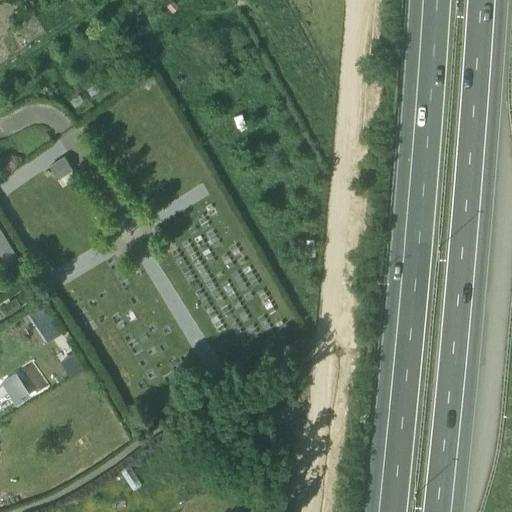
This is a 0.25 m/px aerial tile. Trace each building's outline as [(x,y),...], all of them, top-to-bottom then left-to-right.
[(58,178),(69,172),(72,170),(72,169),(64,157),(49,167),(56,179),(58,178)] [(0,224),(0,267),(19,257),(0,224)] [(19,286),(30,303),(38,298),(28,281),(19,286)] [(7,303),(12,311),(21,306),(16,297),(7,303)] [(73,353),(60,360),(70,378),(83,370),(73,353)] [(15,373),(0,382),(15,406),(30,396),(15,373)]
